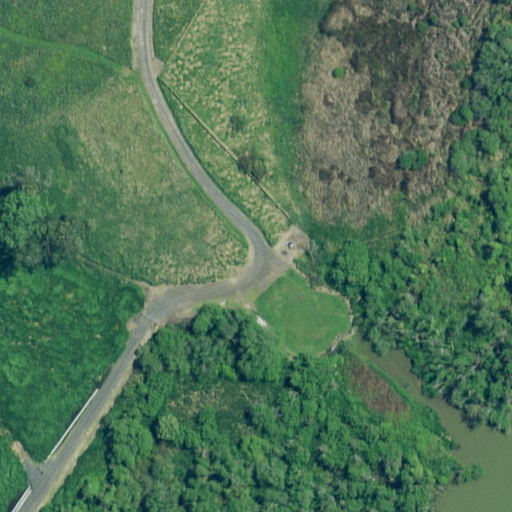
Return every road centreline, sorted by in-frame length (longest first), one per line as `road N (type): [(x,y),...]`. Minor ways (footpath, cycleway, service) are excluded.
road 1 (track): [(24,511),(164,300),(254,277),(268,257)]
road 2 (track): [(147,0),(143,50),(177,142),(268,257),(315,302)]
